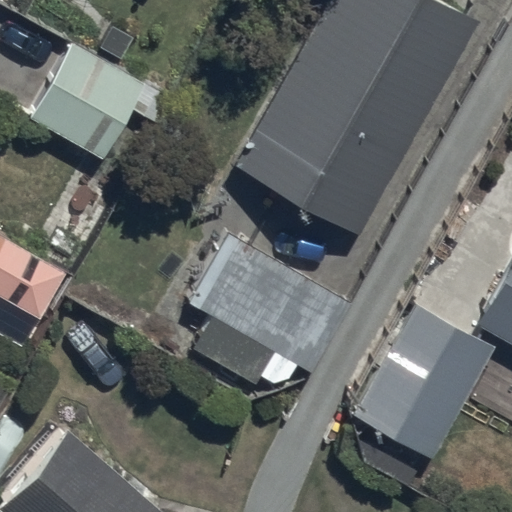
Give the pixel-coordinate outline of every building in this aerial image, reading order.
[(347,218),(466,7),(452,0),(310,0),(226,150),(347,218)] [(134,71),(62,32),(20,107),(93,147),(134,71)] [(343,291),(220,217),(177,287),(205,305),(187,335),(245,370),(264,339),(300,360),(343,291)] [(55,261),(0,229),(0,326),(14,334),(55,261)] [(511,229),(465,314),(511,339),(511,229)] [(485,333),(405,289),(342,401),(422,445),(485,333)] [(200,511),(156,500),(56,414),(0,478),(0,506),(6,511),(200,511)]
